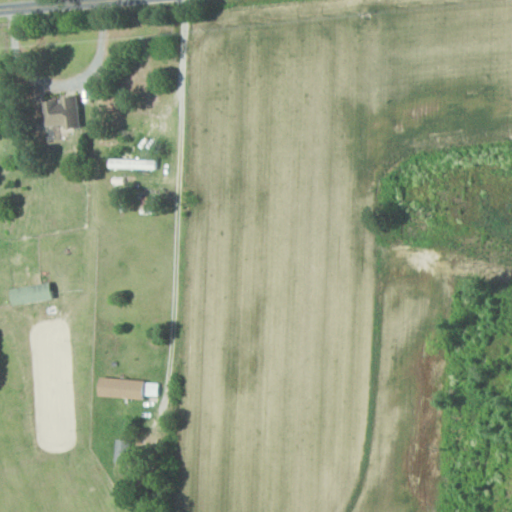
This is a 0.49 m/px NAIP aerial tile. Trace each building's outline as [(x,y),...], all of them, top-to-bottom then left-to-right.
[(85,128),(84,98),(50,99),(52,139),(66,138),(65,129),(85,128)] [(113,168),(160,169),(161,160),(113,159),(113,168)] [(58,299),(55,282),(16,289),(18,305),(58,299)] [(162,382),(105,378),(104,396),(148,399),(148,396),(161,396),(162,382)] [(135,463),(136,440),(120,439),(119,463),(135,463)]
